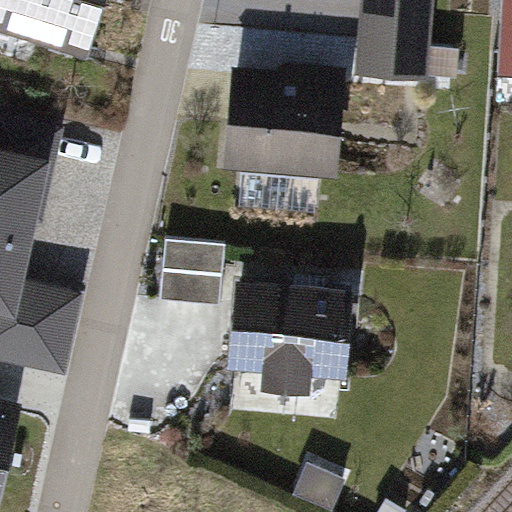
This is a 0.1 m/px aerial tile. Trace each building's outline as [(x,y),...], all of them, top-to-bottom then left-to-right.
[(109,0),(0,0),(0,29),(94,55),(109,0)] [(438,0),(364,0),(359,71),(433,77),(438,0)] [(352,75),(250,60),(235,165),(337,180),(352,75)] [(45,212),(65,125),(4,110),(0,125),(0,149),(43,159),(32,208),(45,212)] [(0,149),(0,297),(10,300),(16,277),(32,208),(43,159),(0,149)] [(224,244),(164,235),(154,297),(213,306),(224,244)] [(350,287),(239,268),(220,378),(332,397),(350,287)] [(0,347),(70,364),(87,293),(16,277),(10,300),(0,297),(0,347)] [(0,478),(16,410),(0,405),(0,478)]
